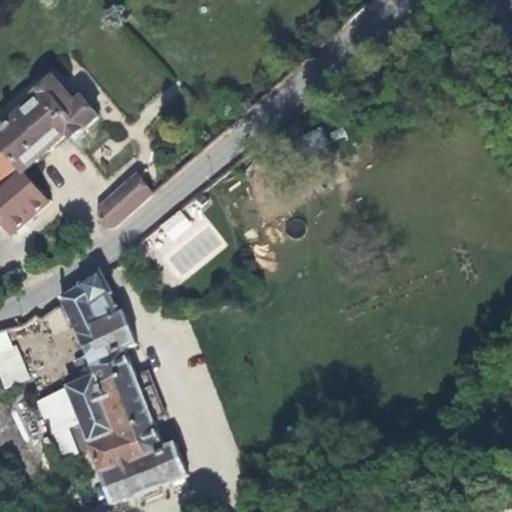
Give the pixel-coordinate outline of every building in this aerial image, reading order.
[(31,107),(0,134),(0,150),(19,176),(66,136),(71,142),(98,118),(82,100),(74,105),(52,80),(33,96),(35,99),(29,105),(31,107)] [(0,150),(0,192),(19,176),(0,150)] [(19,176),(0,192),(0,241),(44,209),(19,176)] [(109,233),(151,196),(137,176),(100,209),(98,219),(109,233)] [(159,226),(172,241),(193,225),(180,209),(159,226)] [(190,242),(169,259),(183,275),(203,258),(190,242)] [(121,315),(101,275),(61,300),(62,304),(59,311),(65,324),(70,321),(85,357),(81,360),(80,366),(86,381),(38,405),(63,463),(91,452),(112,507),(141,496),(141,499),(163,490),(162,487),(187,477),(175,445),(164,449),(154,425),(136,378),(126,352),(136,347),(123,314),(121,315)] [(3,333),(0,333),(0,353),(10,350),(3,333)] [(10,350),(0,353),(0,380),(4,390),(26,380),(12,350),(10,350)] [(149,372),(136,378),(154,425),(167,419),(149,372)]
